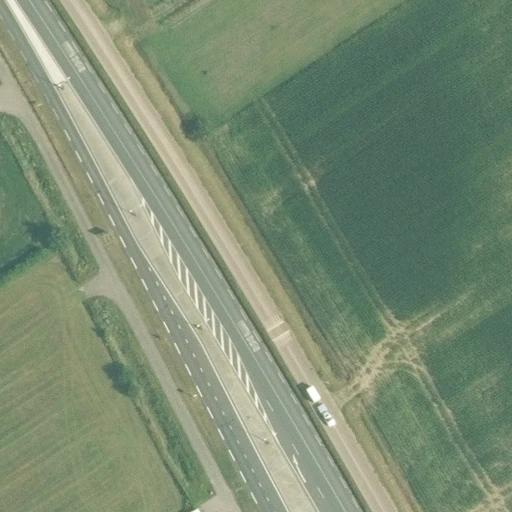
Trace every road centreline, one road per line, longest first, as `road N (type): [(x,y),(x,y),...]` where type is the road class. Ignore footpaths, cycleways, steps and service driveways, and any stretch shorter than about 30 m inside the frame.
road 1 (primary): [(343,511),(21,0)]
road 2 (unclassified): [(381,511),(149,119),(69,0)]
road 3 (primary): [(0,10),(274,511)]
road 4 (unclassified): [(0,70),(232,511)]
